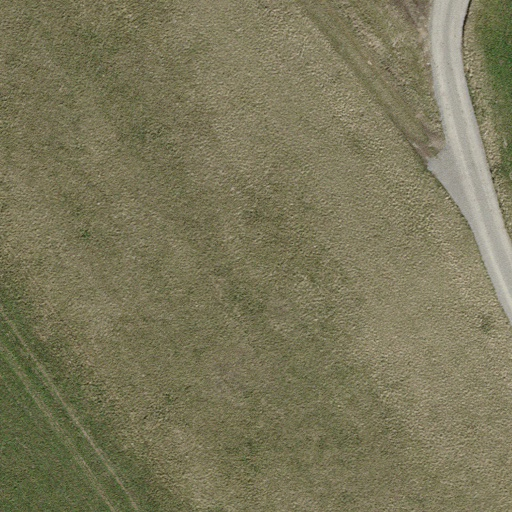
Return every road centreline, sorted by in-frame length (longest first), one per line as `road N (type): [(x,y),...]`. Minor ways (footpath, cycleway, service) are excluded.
road 1 (track): [(311,0),(492,232)]
road 2 (track): [(511,276),(492,232),(453,72),(451,25),(461,0)]
